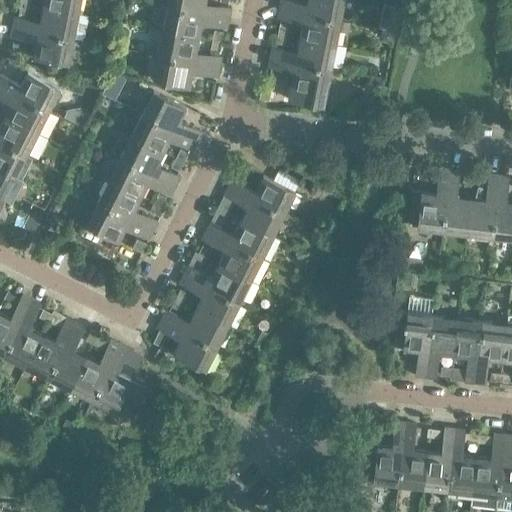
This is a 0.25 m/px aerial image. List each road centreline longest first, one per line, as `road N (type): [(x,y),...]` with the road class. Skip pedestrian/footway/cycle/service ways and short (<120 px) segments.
road 1 (residential): [(229,121),(134,315),(0,246)]
road 2 (residential): [(511,151),(229,121)]
road 3 (residential): [(511,404),(385,393),(339,398)]
road 4 (residential): [(339,398),(308,384),(288,397),(283,420),(299,441),(315,445),(341,428),(344,413)]
road 5 (residential): [(251,0),(229,121)]
